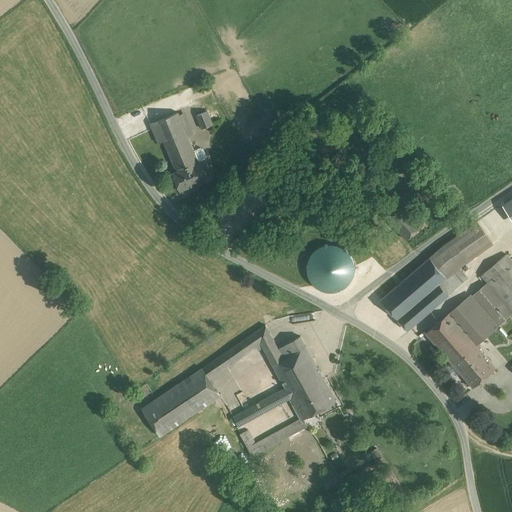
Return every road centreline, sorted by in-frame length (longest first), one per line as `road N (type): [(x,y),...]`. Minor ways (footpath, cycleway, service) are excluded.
road 1 (unclassified): [(49,0),(144,179),(187,227),(340,313)]
road 2 (unclassified): [(340,313),(391,344),(445,400),(461,425),(478,511)]
road 3 (unclassified): [(340,313),(511,186)]
